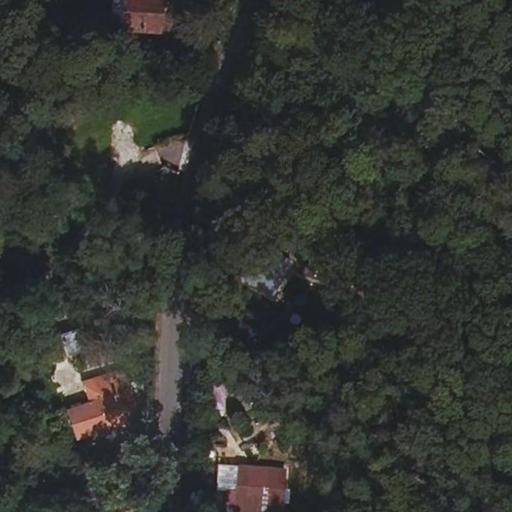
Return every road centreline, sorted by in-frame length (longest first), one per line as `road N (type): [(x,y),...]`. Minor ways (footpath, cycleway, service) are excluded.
road 1 (tertiary): [(169,511),(181,271),(199,162),(260,0)]
road 2 (unknown): [(181,271),(0,290)]
